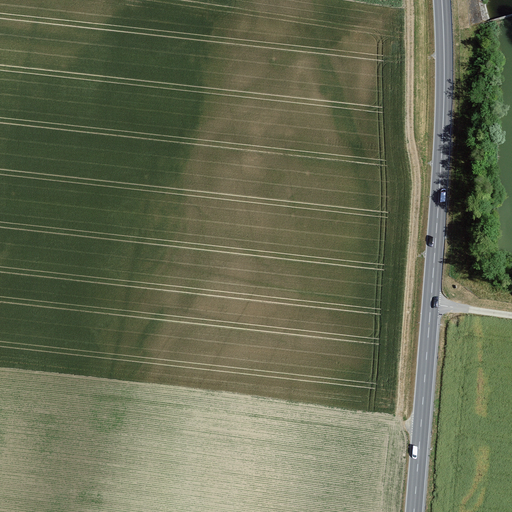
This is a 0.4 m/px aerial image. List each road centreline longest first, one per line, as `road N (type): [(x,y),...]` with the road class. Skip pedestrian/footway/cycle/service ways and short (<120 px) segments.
road 1 (secondary): [(441,0),(441,158),(413,511)]
road 2 (track): [(410,0),(418,182),(400,424),(421,425)]
